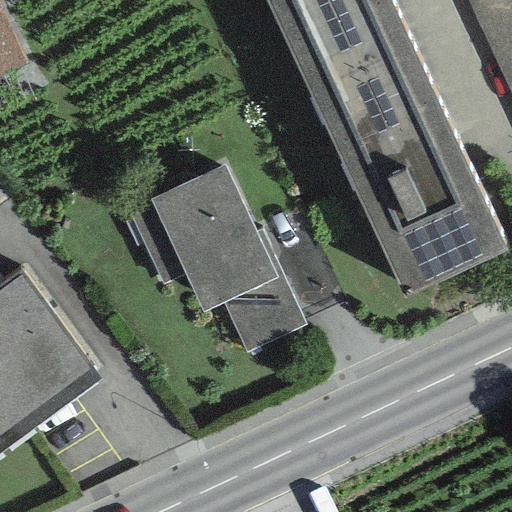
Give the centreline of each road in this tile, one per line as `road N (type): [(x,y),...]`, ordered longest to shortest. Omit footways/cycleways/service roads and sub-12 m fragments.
road 1 (primary): [(511,346),(159,511)]
road 2 (unknown): [(181,501),(0,222)]
